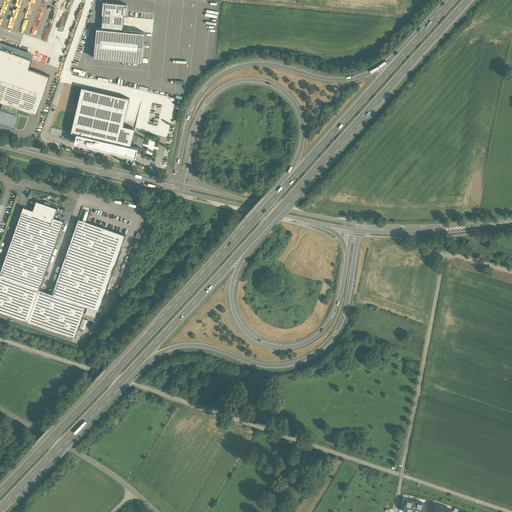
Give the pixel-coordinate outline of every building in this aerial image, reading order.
[(102,14),(103,14),(124,17),(126,17),(127,5),(103,2),(102,14)] [(102,28),(123,31),(124,17),(103,14),(102,28)] [(97,28),(94,58),(142,63),(146,33),(123,31),(102,28),(97,28)] [(0,101),(3,103),(17,108),(37,114),(50,76),(29,69),(32,59),(8,51),(10,46),(0,43),(0,101)] [(82,87),(71,132),(76,133),(74,143),(136,157),(138,148),(131,146),(135,128),(123,126),(130,99),(82,87)] [(17,108),(3,103),(1,110),(15,114),(17,108)] [(19,116),(15,114),(1,110),(0,109),(0,122),(15,128),(19,116)] [(44,202),(43,203),(42,203),(40,202),(38,202),(38,201),(36,201),(36,202),(35,205),(34,207),(33,209),(33,210),(54,218),(54,217),(55,214),(56,212),(57,210),(57,208),(55,207),(55,208),(53,207),(51,206),(50,206),(50,204),(49,203),(48,203),(46,202),(45,202),(44,202)] [(33,210),(23,207),(0,273),(0,275),(39,290),(63,221),(54,218),(33,210)] [(78,219),(52,294),(39,290),(0,275),(0,311),(74,338),(85,307),(99,311),(125,235),(78,219)] [(96,312),(87,309),(85,314),(94,318),(96,312)] [(88,321),(83,319),(79,328),(84,330),(88,321)] [(403,511),(408,511),(422,511),(424,503),(405,499),(403,511)] [(433,503),(430,511),(450,511),(451,511),(452,510),(433,503)]
